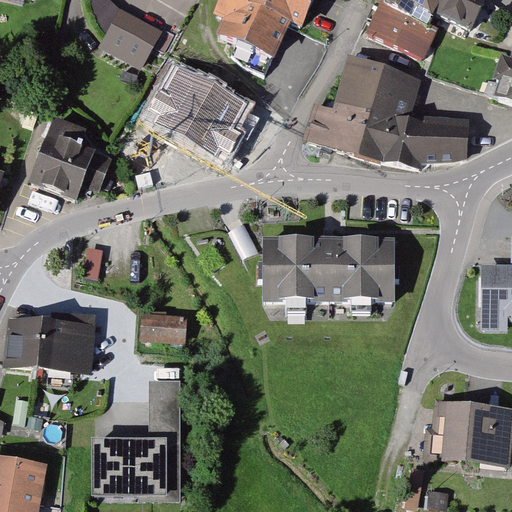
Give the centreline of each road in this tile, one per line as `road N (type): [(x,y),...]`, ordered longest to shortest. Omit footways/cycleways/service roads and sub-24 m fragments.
road 1 (residential): [(458,191),(278,176),(72,226),(41,240),(7,272),(0,294)]
road 2 (residential): [(511,367),(445,354),(431,328),(459,227),(458,191)]
